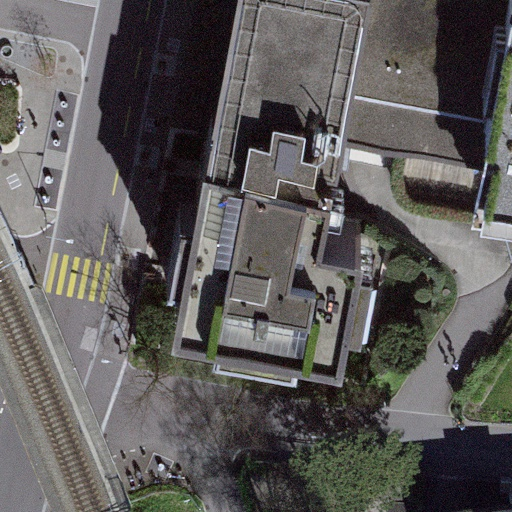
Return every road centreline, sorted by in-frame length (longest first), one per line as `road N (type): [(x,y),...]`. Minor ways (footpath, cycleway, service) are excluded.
road 1 (residential): [(53,388),(204,422),(511,454)]
road 2 (residential): [(128,0),(83,274),(53,388)]
road 3 (residential): [(53,388),(11,511)]
